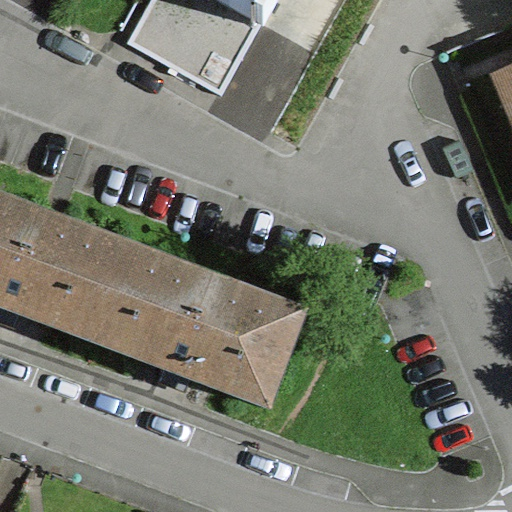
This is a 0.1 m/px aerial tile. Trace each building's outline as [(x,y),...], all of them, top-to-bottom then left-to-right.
[(149,0),(128,42),(224,92),(263,19),(267,22),(278,0),(149,0)] [(511,66),(495,73),(511,114),(511,66)] [(0,301),(65,326),(6,207),(0,204),(0,301)] [(6,207),(65,326),(110,343),(55,226),(6,207)] [(55,226),(110,343),(269,403),(302,319),(55,226)]
